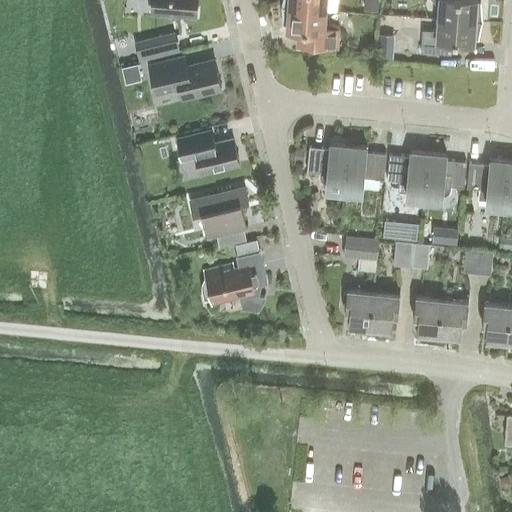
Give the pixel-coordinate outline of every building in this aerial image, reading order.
[(152,0),(151,14),(195,17),(196,0),(152,0)] [(282,7),(326,11),(326,0),(283,0),(282,7)] [(369,0),(365,0),(365,11),(377,12),(378,1),(369,0)] [(438,0),(437,19),(481,22),(481,21),(480,4),(477,4),(476,0),(438,0)] [(339,26),(325,25),(326,11),(282,7),(282,8),(283,25),(287,25),(286,30),(297,31),(296,43),(337,46),(339,26)] [(422,30),(420,52),(450,54),(451,42),(474,43),(474,39),(477,39),(481,22),(437,19),(437,31),(422,30)] [(175,36),(136,46),(139,60),(178,51),(175,36)] [(379,47),(378,59),(391,60),(392,48),(379,47)] [(156,91),(179,86),(182,98),(221,89),(214,60),(187,67),(184,55),(149,64),(156,91)] [(204,145),(201,133),(176,139),(181,158),(195,155),(200,173),(239,164),(233,138),(204,145)] [(309,146),(307,172),(319,173),(319,174),(318,176),(318,177),(319,178),(319,179),(320,181),(321,183),(323,184),(324,184),(326,185),(344,186),(348,145),(330,143),(329,148),(309,146)] [(344,186),(362,188),(362,187),(378,189),(379,179),(383,179),(386,154),(366,152),(366,146),(348,145),(344,186)] [(295,150),(294,162),(304,163),(305,151),(295,150)] [(406,193),(424,194),(428,152),(410,151),(409,156),(389,154),(387,180),(399,181),(398,192),(406,192),(406,193)] [(451,187),(451,186),(463,187),(466,162),(446,160),(446,154),(428,152),(424,194),(442,196),(443,196),(445,196),(447,195),(448,194),(449,193),(450,192),(450,190),(451,189),(451,187)] [(467,187),(479,189),(478,199),(486,200),(504,202),(508,160),(490,159),(489,164),(469,162),(467,187)] [(207,237),(216,235),(219,246),(246,240),(243,228),(246,228),(240,204),(248,202),(245,187),(189,200),(193,215),(201,213),(207,237)] [(396,222),(385,221),(383,237),(394,238),(396,222)] [(445,230),(444,244),(456,245),(457,231),(445,230)] [(511,233),(501,233),(500,248),(511,249),(511,233)] [(344,256),(376,260),(378,239),(346,236),(344,256)] [(412,242),(396,241),(393,265),(409,266),(412,242)] [(429,244),(413,242),(411,266),(427,268),(426,273),(432,273),(432,267),(431,267),(432,261),(446,263),(448,247),(429,245),(429,244)] [(478,273),(481,249),(465,248),(463,272),(478,273)] [(481,249),(478,273),(490,274),(493,250),(481,249)] [(202,287),(202,288),(203,291),(204,295),(210,293),(212,304),(239,297),(242,309),(257,311),(258,311),(260,308),(262,306),(264,302),(265,299),(266,296),(266,294),(266,292),(267,288),(267,286),(267,284),(267,279),(266,275),(260,250),(259,250),(259,251),(237,257),(237,256),(235,257),(238,268),(234,269),(233,264),(204,271),(206,277),(204,279),(203,280),(203,282),(202,284),(202,285),(202,287)] [(348,327),(369,329),(373,292),(347,289),(345,307),(350,307),(348,327)] [(373,292),(369,329),(391,331),(393,312),(398,312),(399,294),(373,292)] [(416,334),(438,336),(441,298),(415,296),(413,314),(418,314),(416,334)] [(438,336),(460,338),(461,318),(466,319),(468,301),(441,298),(438,336)] [(485,340),(506,343),(510,305),(484,303),(482,320),(487,321),(485,340)] [(503,475),(501,478),(501,483),(504,486),(508,486),(511,483),(511,478),(507,475),(503,475)]
